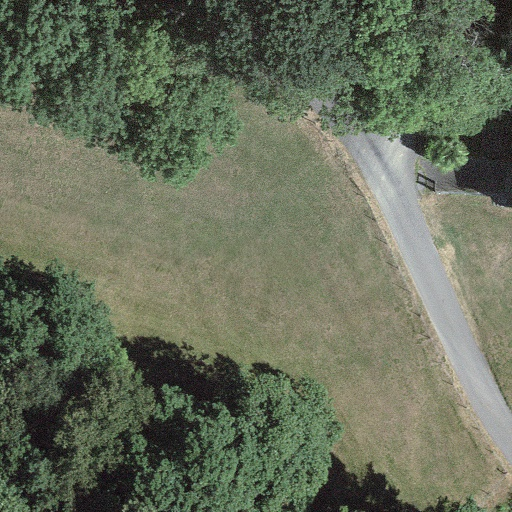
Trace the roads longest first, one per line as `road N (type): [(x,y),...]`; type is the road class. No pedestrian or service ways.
road 1 (unclassified): [(511,441),(485,405),(369,140)]
road 2 (unclassified): [(369,140),(323,83),(269,44),(170,0)]
road 3 (unclassified): [(369,140),(456,97),(511,85)]
